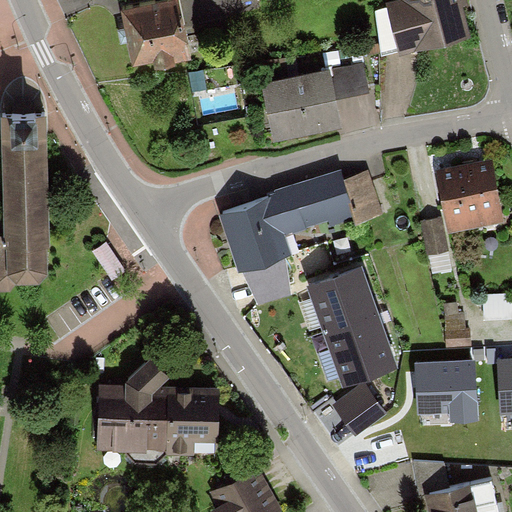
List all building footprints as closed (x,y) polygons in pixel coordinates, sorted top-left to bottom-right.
[(180,0),(145,0),(122,5),(125,19),(118,20),(122,37),(130,36),(134,58),(156,54),(157,60),(191,53),(180,0)] [(409,0),(376,7),(382,52),(466,30),(461,5),(461,0),(409,0)] [(364,62),(328,69),(334,98),(370,91),(364,62)] [(328,69),(269,81),(279,131),(339,119),(334,98),(328,69)] [(12,111),(2,112),(7,232),(0,232),(0,288),(12,288),(19,277),(40,277),(48,268),(48,257),(46,257),(46,242),(49,241),(47,111),(37,110),(12,111)] [(493,161),(441,171),(451,224),(478,219),(476,208),(498,204),(500,215),(503,215),(493,161)] [(342,170),(293,187),(306,224),(329,216),(330,219),(351,212),(356,210),(348,188),(342,170)] [(371,180),(348,188),(356,210),(351,212),(354,222),(382,213),(371,180)] [(289,253),(281,232),(306,224),(293,187),(224,210),(243,268),(250,266),(279,256),(289,253)] [(440,216),(425,219),(431,250),(446,246),(440,216)] [(106,244),(94,251),(113,278),(124,271),(106,244)] [(250,266),(260,296),(290,287),(279,256),(250,266)] [(361,269),(314,285),(329,327),(375,311),(361,269)] [(329,327),(346,375),(392,359),(375,311),(329,327)] [(128,387),(100,387),(100,448),(124,448),(136,463),(157,463),(169,450),(218,451),(219,387),(157,386),(155,384),(167,374),(152,357),(128,379),(128,387)] [(365,387),(342,405),(360,429),(383,411),(365,387)] [(400,433),(357,444),(362,465),(406,454),(400,433)] [(444,460),(415,459),(420,493),(432,490),(450,485),(444,460)] [(254,468),(215,491),(227,511),(270,511),(277,508),(254,468)] [(450,485),(432,490),(436,511),(498,511),(492,478),(450,485)]
